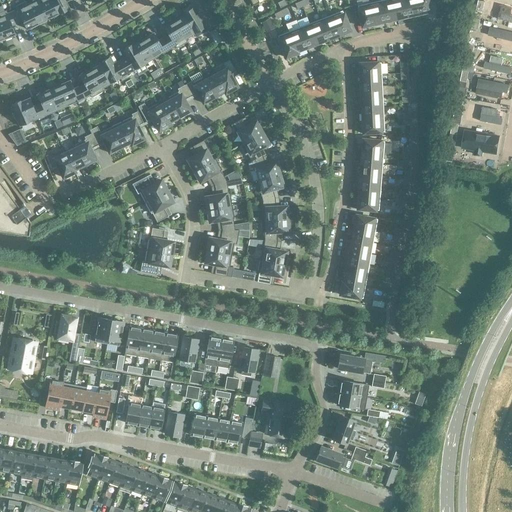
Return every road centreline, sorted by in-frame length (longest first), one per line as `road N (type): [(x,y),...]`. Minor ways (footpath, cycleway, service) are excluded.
road 1 (residential): [(0,289),(314,346)]
road 2 (residential): [(0,426),(69,439),(96,435),(294,473)]
road 3 (residential): [(308,295),(324,297),(346,181),(342,50)]
road 4 (residential): [(308,295),(187,275),(194,214),(165,147)]
road 5 (tertiary): [(511,303),(490,334),(459,411),(447,511)]
road 6 (residential): [(308,295),(318,234),(314,177),(271,85)]
road 7 (tertiary): [(462,511),(474,409),(511,319)]
road 8 (residential): [(151,0),(0,72)]
road 9 (residential): [(40,201),(165,147)]
road 10 (residential): [(294,473),(324,411),(314,346)]
road 11 (residential): [(165,147),(271,85)]
